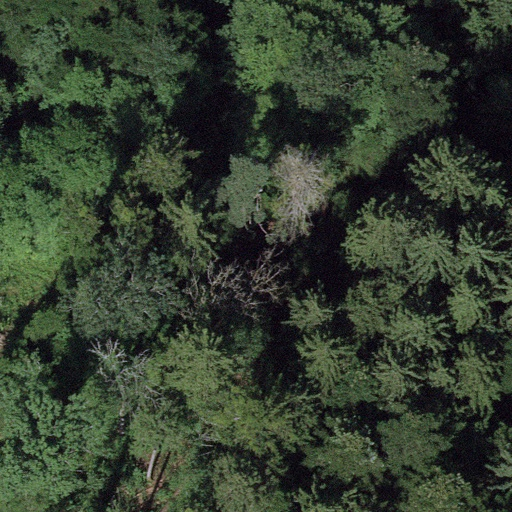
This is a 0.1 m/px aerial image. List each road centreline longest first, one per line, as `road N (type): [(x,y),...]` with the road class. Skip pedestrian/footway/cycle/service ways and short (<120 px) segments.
road 1 (track): [(304,0),(234,118),(0,272)]
road 2 (track): [(301,5),(511,243)]
